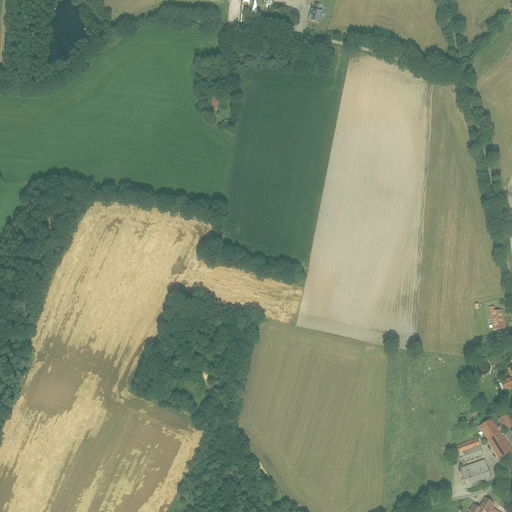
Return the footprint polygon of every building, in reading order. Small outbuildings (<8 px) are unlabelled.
[(310,10),(307,22),(317,25),(320,12),(310,10)] [(211,114),(222,111),(218,99),(207,102),(211,114)] [(489,312),(493,332),(506,330),(502,310),(489,312)] [(511,389),(511,367),(509,369),(511,377),(499,382),(504,393),(511,389)] [(498,433),(503,430),(504,432),(511,426),(506,416),(497,421),(501,426),(496,429),(490,420),(476,429),(496,462),(510,454),(498,433)] [(455,457),(466,491),(490,483),(479,449),(455,457)] [(495,511),(492,510),(495,506),(482,498),(472,511),(495,511)]
